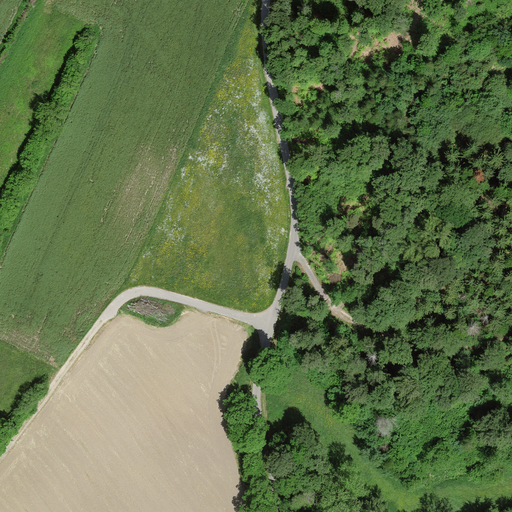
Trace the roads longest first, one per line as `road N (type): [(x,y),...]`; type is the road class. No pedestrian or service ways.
road 1 (unclassified): [(266,0),(295,222),(257,374),(256,409),(282,511)]
road 2 (track): [(0,456),(125,296),(154,292),(269,324)]
road 3 (track): [(511,335),(440,348),(377,333),(333,308),(291,247)]
